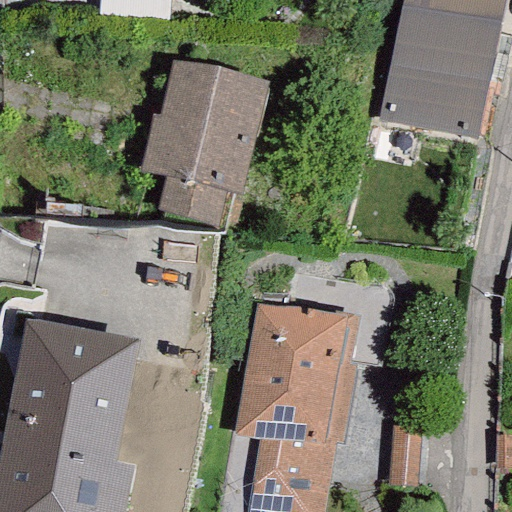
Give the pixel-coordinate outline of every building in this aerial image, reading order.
[(167,21),(168,0),(99,0),(99,16),(167,21)] [(471,135),(499,8),(464,0),(412,0),(387,118),(471,135)] [(231,191),(257,95),(184,75),(169,131),(162,129),(150,172),(176,179),(168,211),(208,222),(218,188),(231,191)] [(306,511),(339,329),(260,315),(239,432),(265,437),(256,485),(274,488),(269,511),(306,511)] [(122,511),(152,366),(35,343),(0,511),(122,511)] [(422,428),(389,427),(386,486),(420,487),(422,428)]
